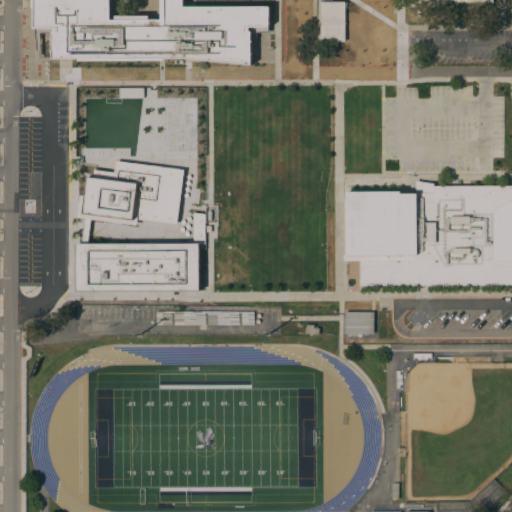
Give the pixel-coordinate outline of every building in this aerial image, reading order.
[(111,0),(111,19),(116,19),(116,16),(149,16),(149,19),(161,19),(161,0),(184,0),(184,6),(270,6),(270,26),(249,27),(249,31),(252,31),(252,64),(191,59),(185,58),(53,58),(53,32),(56,31),(57,28),(34,28),(34,0),(111,0)] [(346,1),(345,41),(321,41),(321,1),(346,1)] [(181,169),(116,160),(114,171),(94,168),(92,177),(87,177),(85,195),(80,194),(77,216),(136,225),(137,217),(175,222),(181,169)] [(511,285),(360,285),(361,260),(344,260),(344,255),(347,255),(347,191),(401,191),(401,193),(416,193),(416,180),(434,183),(434,186),(511,185),(511,285)] [(205,213),(194,213),(193,243),(204,243),(205,213)] [(76,243),(198,243),(200,287),(77,289),(76,243)] [(374,311),(374,333),(345,333),(345,311),(374,311)] [(315,328),(320,328),(320,333),(307,334),(307,324),(315,324),(315,328)] [(463,505),(470,511),(482,511),(505,491),(492,478),(463,505)]
